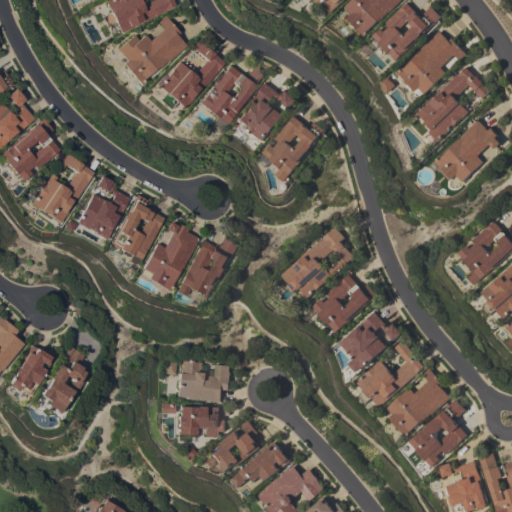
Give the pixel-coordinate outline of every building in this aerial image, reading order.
[(120,32),(114,22),(105,26),(100,16),(109,11),(104,1),(105,0),(139,0),(141,4),(149,0),(171,0),(174,5),(165,9),(165,10),(120,32)] [(343,0),(330,13),(318,0),(343,0)] [(348,18),(352,14),(345,7),(352,0),(401,0),(379,21),(369,30),(370,31),(365,36),(348,18)] [(373,35),(381,27),(384,31),(389,26),(386,22),(407,2),(421,16),(431,6),(442,16),(396,60),(389,52),(388,52),(379,43),(379,42),(373,35)] [(132,34),(137,40),(144,34),(148,40),(162,29),(156,22),(164,15),(178,33),(176,35),(185,46),(165,62),(155,70),(154,69),(144,78),(146,80),(140,85),(123,64),(126,61),(115,48),(132,34)] [(396,71),(401,67),(403,68),(417,55),(416,55),(421,50),(420,49),(439,31),(449,40),(452,38),(467,54),(461,61),(454,54),(441,67),(447,73),(425,94),(419,87),(415,91),(396,71)] [(177,61),(186,69),(187,68),(193,73),(205,60),(190,47),(197,39),(212,52),(212,54),(222,62),(216,69),(217,70),(183,108),(156,85),(177,61)] [(198,102),(228,65),(243,77),(252,65),(264,74),(225,124),(216,117),(215,117),(205,109),(205,108),(198,102)] [(469,111),(439,141),(430,131),(433,128),(418,113),(466,66),(475,76),(476,75),(491,90),(483,98),(469,84),(456,97),(469,111)] [(11,84),(0,91),(0,73),(3,72),(11,84)] [(388,76),(396,85),(388,92),(383,86),(383,81),(388,76)] [(262,141),(252,132),(253,132),(247,127),(246,127),(236,119),(266,82),(280,94),(284,90),(296,99),(289,108),(274,96),(269,102),(272,104),(271,105),(283,115),(262,141)] [(0,103),(9,113),(9,112),(12,116),(12,117),(15,115),(14,114),(19,110),(6,95),(15,88),(24,99),(20,103),(32,119),(0,145),(0,103)] [(264,152),(271,144),(275,147),(279,141),(275,138),(294,115),(309,127),(313,122),(325,131),(284,181),(276,175),(281,168),(271,159),(271,158),(264,152)] [(21,180),(15,173),(14,174),(5,163),(6,162),(0,156),(0,152),(41,118),(51,130),(45,135),(57,150),(35,169),(32,165),(26,170),(29,173),(21,180)] [(484,161),(463,182),(456,175),(453,179),(435,161),(440,155),(442,157),(451,147),(450,147),(478,119),(487,129),(490,127),(499,136),(497,138),(501,142),(495,149),(490,143),(478,156),(484,161)] [(29,204),(49,173),(54,177),(52,180),(63,187),(73,171),(63,164),(61,167),(55,164),(63,152),(80,163),(80,164),(92,172),(58,223),(29,204)] [(127,197),(104,239),(93,233),(94,232),(85,228),(74,222),(90,193),(103,201),(104,200),(107,202),(111,195),(94,185),(100,175),(113,182),(110,188),(127,197)] [(138,259),(130,255),(129,255),(117,249),(118,248),(116,247),(115,248),(107,244),(135,194),(148,201),(144,208),(161,217),(138,259)] [(65,220),(72,224),(68,231),(61,227),(65,220)] [(458,253),(467,245),(470,249),(476,244),(472,240),(494,220),(507,234),(511,229),(511,251),(475,284),(467,276),(473,271),(458,253)] [(146,278),(148,273),(140,268),(154,243),(162,247),(170,233),(163,229),(168,221),(174,225),(175,222),(186,228),(184,231),(196,238),(177,272),(176,271),(170,283),(171,284),(167,291),(156,285),(156,284),(146,278)] [(309,297),(301,288),(300,289),(299,288),(295,292),(290,286),(291,285),(282,275),(303,256),(303,255),(309,250),(324,237),(324,236),(330,231),(331,232),(336,227),(345,237),(341,241),(355,257),(326,283),(325,282),(318,288),(319,289),(309,297)] [(201,240),(218,250),(225,237),(238,244),(225,267),(227,268),(222,277),(220,276),(207,299),(205,298),(205,299),(199,296),(199,295),(187,288),(183,296),(174,291),(178,282),(177,282),(201,240)] [(511,311),(504,318),(496,309),(490,314),(483,306),(488,301),(480,292),(511,263),(511,311)] [(336,332),(328,323),(328,324),(312,306),(321,298),(325,302),(330,297),(327,293),(348,274),(362,289),(368,283),(378,295),(336,332)] [(339,342),(374,311),(387,326),(392,322),(402,333),(394,340),(380,326),(374,331),(377,334),(376,335),(386,346),(362,368),(361,366),(355,372),(348,364),(353,358),(339,342)] [(21,343),(0,369),(0,317),(16,330),(12,335),(21,343)] [(511,321),(503,330),(511,338),(511,321)] [(424,366),(418,372),(418,373),(380,407),(356,381),(380,360),(393,374),(407,361),(394,347),(402,340),(418,357),(417,358),(424,366)] [(7,384),(8,382),(7,381),(11,375),(12,376),(14,374),(13,373),(14,372),(13,371),(15,368),(16,368),(18,365),(17,364),(29,344),(41,352),(44,347),(52,353),(51,354),(53,355),(46,366),(40,362),(38,366),(44,370),(42,373),(43,374),(41,377),(40,376),(27,396),(7,384)] [(58,413),(45,404),(47,400),(38,395),(43,388),(43,389),(50,378),(48,377),(57,364),(66,369),(69,363),(60,357),(68,346),(73,349),(73,350),(82,356),(76,364),(87,371),(70,398),(68,397),(58,413)] [(228,390),(221,389),(220,402),(185,399),(185,397),(175,396),(177,373),(179,373),(180,361),(187,361),(187,359),(191,360),(191,361),(199,362),(198,372),(201,372),(201,375),(213,376),(214,364),(229,365),(228,371),(229,371),(228,390)] [(174,362),(173,374),(163,374),(163,361),(174,362)] [(409,387),(415,393),(428,381),(422,374),(429,368),(445,385),(442,388),(451,397),(432,414),(431,414),(421,423),(420,422),(405,435),(389,418),(393,414),(387,407),(409,387)] [(409,441),(455,399),(465,410),(455,420),(468,434),(446,454),(443,450),(437,455),(440,459),(432,466),(426,459),(425,460),(416,450),(417,450),(409,441)] [(158,403),(173,403),(172,413),(158,412),(158,403)] [(204,414),(208,414),(208,412),(213,412),(213,406),(219,406),(219,420),(225,420),(225,431),(219,431),(219,436),(202,435),(202,427),(195,427),(195,434),(177,434),(177,427),(176,427),(176,415),(177,415),(178,406),(204,406),(204,414)] [(208,454),(224,442),(222,440),(235,430),(241,437),(247,433),(242,427),(249,421),(258,433),(253,436),(261,447),(236,467),(235,465),(224,474),(208,454)] [(241,471),(243,469),(242,468),(248,463),(249,464),(252,462),(251,461),(254,458),(255,459),(257,457),(256,456),(275,441),(279,446),(291,461),(284,467),(279,461),(276,464),(280,469),(267,481),(262,475),(261,477),(256,482),(252,477),(248,479),(241,471)] [(186,444),(193,452),(188,457),(180,449),(186,444)] [(511,511),(498,511),(479,457),(493,452),(498,466),(511,461),(511,511)] [(491,505),(487,506),(488,507),(483,509),(482,508),(480,509),(480,508),(469,511),(466,502),(455,506),(447,486),(462,481),(461,479),(465,478),(463,471),(444,477),(440,466),(454,462),(456,467),(475,460),(491,505)] [(293,502),(299,510),(296,511),(272,511),(259,495),(267,489),(265,488),(294,465),(302,475),(309,468),(325,488),(310,501),(302,491),(293,499),(293,501),(293,502)] [(240,472),(248,481),(239,488),(232,479),(240,472)] [(337,502),(345,511),(343,511),(305,511),(324,497),(332,507),(337,502)] [(94,511),(98,505),(99,506),(104,499),(127,511),(94,511)]
